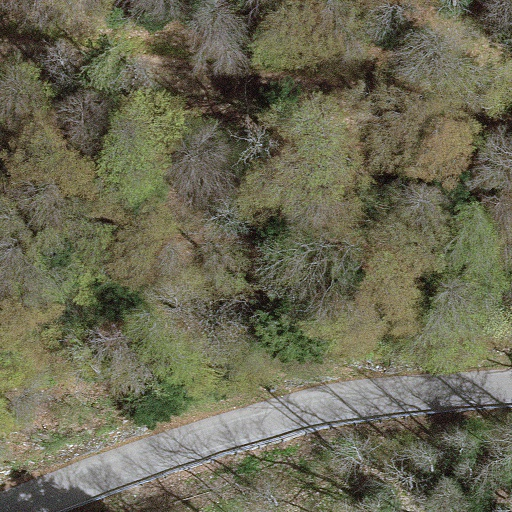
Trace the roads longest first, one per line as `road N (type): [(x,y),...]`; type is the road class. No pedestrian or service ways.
road 1 (tertiary): [(511,386),(336,400),(248,421),(0,507)]
road 2 (track): [(0,58),(336,94),(511,128)]
